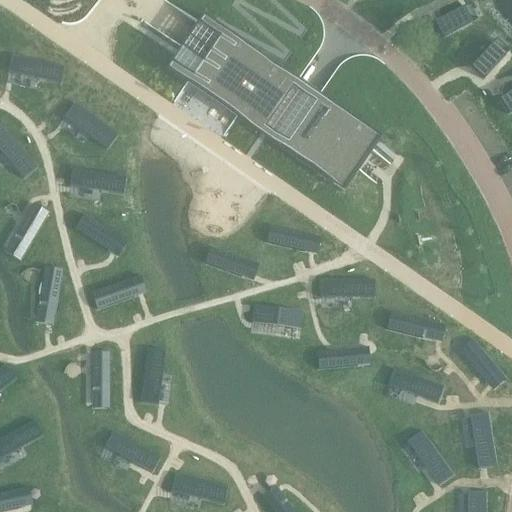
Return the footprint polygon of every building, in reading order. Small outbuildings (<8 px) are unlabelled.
[(60,0),(73,14),(88,0),(60,0)] [(462,9),(433,24),(441,40),(470,24),(462,9)] [(217,37),(190,77),(340,181),(367,141),(217,37)] [(491,45),(469,69),(482,81),(504,56),(491,45)] [(11,56),(7,74),(60,86),(64,68),(11,56)] [(511,91),(498,101),(507,116),(511,112),(511,91)] [(74,103),(63,118),(106,150),(117,136),(74,103)] [(1,127),(0,127),(0,153),(23,180),(36,168),(1,127)] [(79,169),(77,191),(123,196),(125,174),(79,169)] [(32,205),(7,247),(23,256),(48,214),(32,205)] [(83,215),(73,230),(110,254),(120,239),(83,215)] [(269,226),(265,244),(308,254),(312,236),(269,226)] [(209,248),(203,265),(245,279),(251,262),(209,248)] [(44,268),(35,316),(53,319),(61,271),(44,268)] [(132,279),(90,294),(96,311),(138,296),(132,279)] [(374,281),(319,281),(319,299),(374,299),(374,281)] [(253,306),(251,324),(299,330),(302,313),(253,306)] [(390,313),(385,330),(433,342),(437,324),(390,313)] [(473,341),(460,352),(488,386),(502,375),(473,341)] [(359,349),(316,353),(317,370),(361,366),(359,349)] [(147,350),(139,404),(157,406),(165,352),(147,350)] [(108,353),(91,353),(91,402),(108,402),(108,353)] [(4,366),(0,368),(0,391),(15,380),(4,366)] [(393,370),(387,387),(438,405),(444,388),(393,370)] [(488,414),(470,416),(478,470),(496,467),(488,414)] [(33,421),(0,439),(0,459),(42,437),(33,421)] [(112,432),(104,448),(151,474),(160,458),(112,432)] [(420,433),(404,445),(435,486),(451,474),(420,433)] [(174,476),(170,493),(223,506),(227,488),(174,476)] [(20,490),(0,494),(0,511),(24,508),(20,490)] [(293,511),(279,493),(265,503),(271,511),(293,511)] [(487,511),(487,496),(465,496),(465,511),(487,511)]
